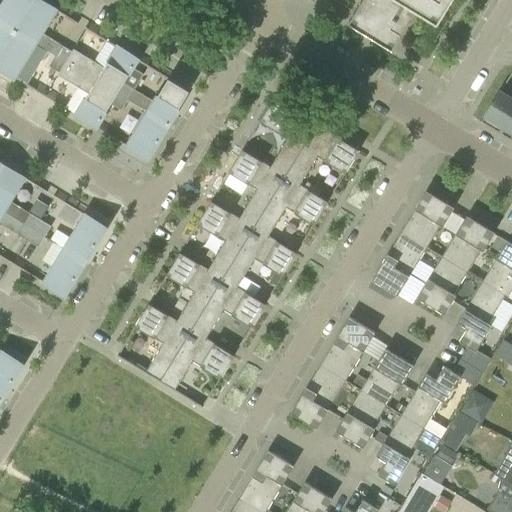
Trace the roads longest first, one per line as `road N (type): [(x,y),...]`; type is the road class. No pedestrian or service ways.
road 1 (residential): [(434,130),(260,22)]
road 2 (residential): [(341,286),(434,130)]
road 3 (residential): [(0,117),(148,206)]
road 4 (residential): [(64,344),(148,206)]
road 5 (residential): [(259,422),(341,286)]
road 6 (residential): [(148,206),(227,77)]
road 7 (residential): [(99,0),(227,77)]
road 8 (residential): [(434,130),(511,3)]
road 9 (residential): [(459,359),(341,286)]
road 10 (residential): [(369,487),(259,422)]
road 11 (residential): [(0,452),(64,344)]
